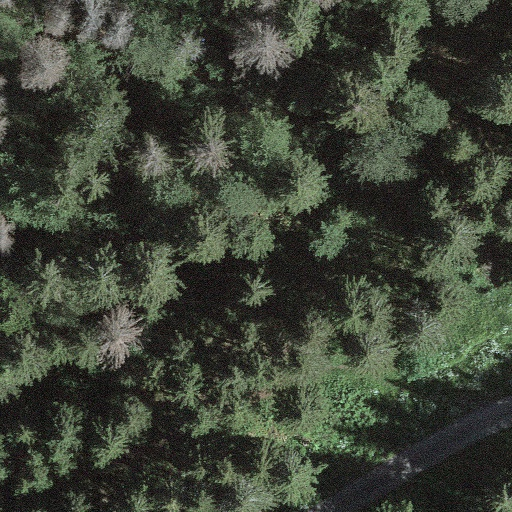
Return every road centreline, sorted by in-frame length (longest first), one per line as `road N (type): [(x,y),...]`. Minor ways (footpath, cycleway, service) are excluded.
road 1 (track): [(511,257),(0,476)]
road 2 (track): [(291,511),(397,442),(511,396)]
